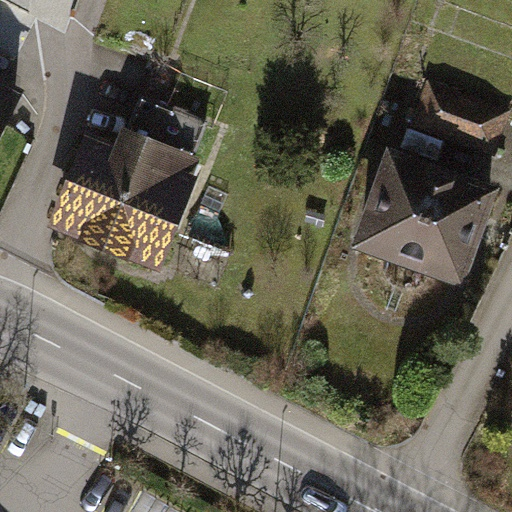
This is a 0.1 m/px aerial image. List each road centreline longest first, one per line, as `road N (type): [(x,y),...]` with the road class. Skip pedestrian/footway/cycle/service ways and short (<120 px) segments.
road 1 (primary): [(382,511),(0,313)]
road 2 (residential): [(511,291),(416,511)]
